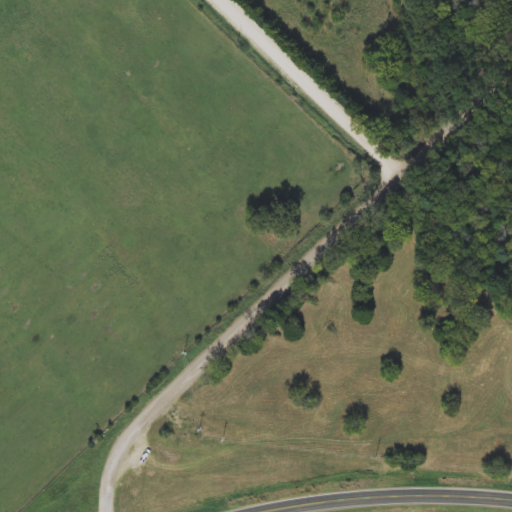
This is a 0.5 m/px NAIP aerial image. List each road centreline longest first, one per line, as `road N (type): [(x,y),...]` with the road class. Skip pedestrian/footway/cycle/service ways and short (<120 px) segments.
road 1 (residential): [(105,511),(114,466),(149,413),(395,177)]
road 2 (secondary): [(238,511),(356,495),(511,497)]
road 3 (residential): [(395,177),(385,155),(221,0)]
road 4 (residential): [(395,177),(511,62)]
